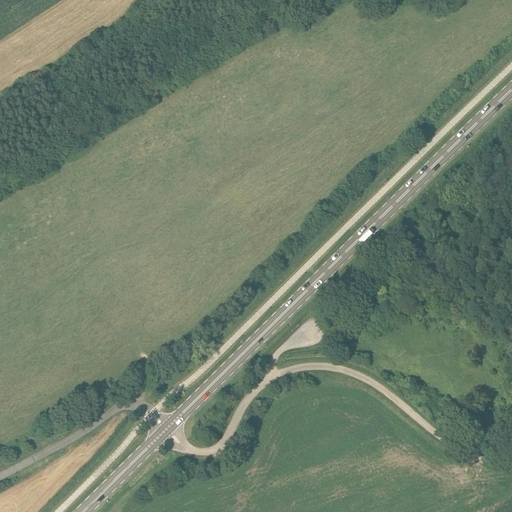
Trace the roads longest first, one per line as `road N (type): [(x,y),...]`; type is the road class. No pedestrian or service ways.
road 1 (primary): [(166,428),(511,90)]
road 2 (track): [(511,467),(457,446),(380,387),(319,366)]
road 3 (unclassified): [(0,476),(120,405),(139,404),(166,428)]
